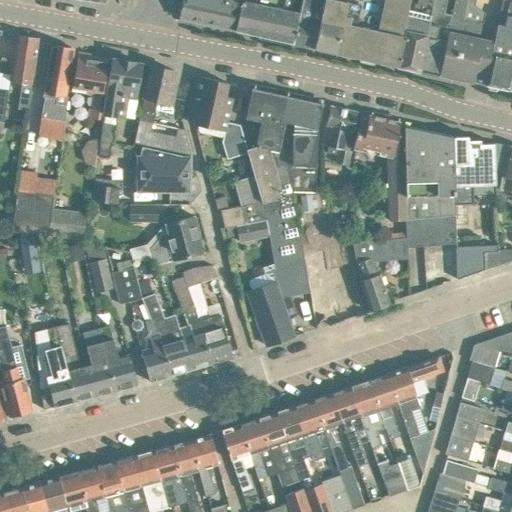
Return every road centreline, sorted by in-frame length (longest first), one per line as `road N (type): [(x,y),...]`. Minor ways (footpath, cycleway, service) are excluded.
road 1 (tertiary): [(511,123),(382,86),(141,36)]
road 2 (residential): [(0,448),(253,375)]
road 3 (residential): [(412,511),(421,507),(461,356),(444,308)]
road 4 (residential): [(253,375),(444,308)]
road 5 (residential): [(253,375),(204,198)]
road 6 (tertiary): [(141,36),(0,10)]
